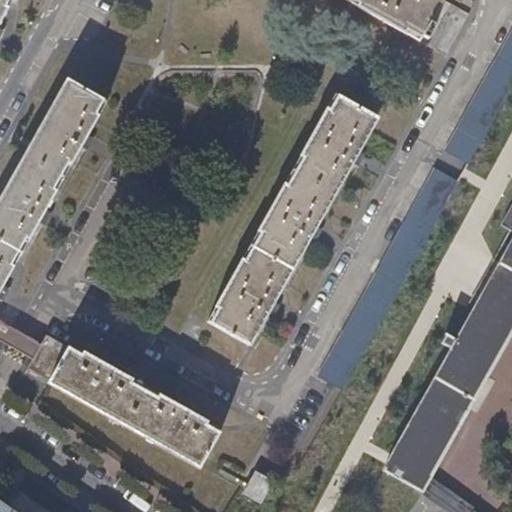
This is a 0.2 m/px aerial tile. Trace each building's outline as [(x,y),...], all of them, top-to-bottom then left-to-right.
[(0,0),(0,23),(13,0),(0,0)] [(443,0),(343,0),(420,43),(424,37),(430,40),(438,27),(431,23),(444,1),(443,0)] [(511,86),(511,32),(444,155),(466,168),(511,86)] [(0,199),(0,289),(106,103),(67,80),(0,199)] [(334,96),(206,323),(248,347),(376,120),(334,96)] [(424,244),(457,187),(434,173),(402,231),(424,244)] [(511,242),(382,475),(390,479),(420,495),(422,497),(431,481),(511,335),(511,206),(501,227),(511,233),(511,242)] [(340,394),(424,244),(402,231),(317,381),(340,394)] [(0,342),(17,353),(31,361),(40,346),(25,338),(0,323),(0,342)] [(40,346),(31,361),(26,368),(49,381),(48,384),(198,470),(220,432),(69,345),(67,349),(45,336),(40,346)] [(254,477),(242,499),(258,508),(272,487),(254,477)] [(422,497),(420,495),(419,497),(440,511),(473,511),(474,511),(431,481),(422,497)]
